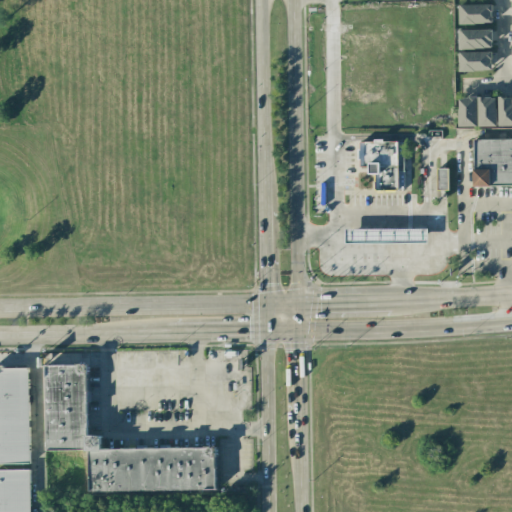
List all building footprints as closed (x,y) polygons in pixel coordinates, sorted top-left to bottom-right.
[(458,5),(458,24),(492,23),(492,4),(458,5)] [(458,29),(458,48),(492,48),(492,30),(458,29)] [(491,52),(457,52),(458,71),(492,71),(491,52)] [(496,126),(496,97),(458,97),(459,127),(496,126)] [(511,125),(511,97),(498,97),(498,125),(511,125)] [(511,138),(474,138),(474,185),(511,185),(511,138)] [(403,189),(403,155),(398,155),(398,141),(360,141),(360,163),(369,163),(369,174),(377,174),(377,189),(403,189)] [(448,191),(448,169),(437,169),(438,191),(448,191)] [(345,229),(345,243),(428,243),(428,228),(345,229)] [(216,490),(216,447),(103,449),(103,435),(89,435),(88,365),(45,365),(46,451),(89,450),(89,491),(216,490)] [(29,367),(0,367),(0,463),(31,463),(29,367)]
